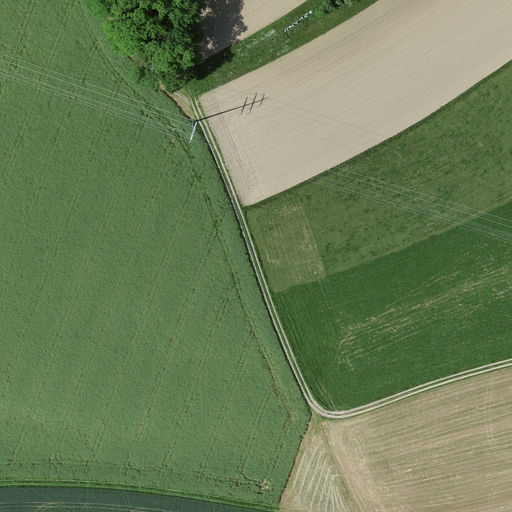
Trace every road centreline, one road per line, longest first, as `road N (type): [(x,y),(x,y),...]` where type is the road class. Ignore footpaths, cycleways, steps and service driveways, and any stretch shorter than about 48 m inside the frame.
road 1 (track): [(511,361),(348,413),(319,410),(301,383),(191,103)]
road 2 (track): [(0,482),(121,486),(291,511)]
road 3 (track): [(0,482),(121,486),(291,511)]
